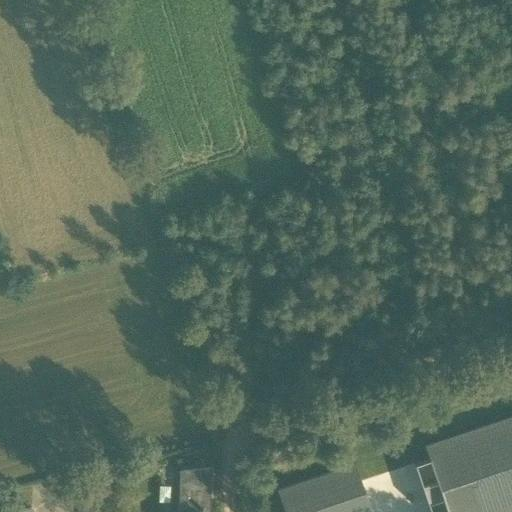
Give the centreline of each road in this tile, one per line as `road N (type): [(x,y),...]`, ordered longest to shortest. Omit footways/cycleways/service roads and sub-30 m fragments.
road 1 (track): [(220,457),(170,279),(74,0)]
road 2 (track): [(511,365),(245,436),(220,457)]
